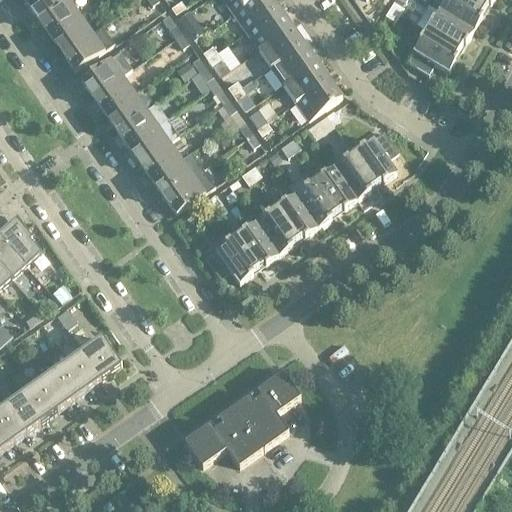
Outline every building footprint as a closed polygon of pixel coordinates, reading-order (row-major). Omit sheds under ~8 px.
[(39,0),(21,0),(28,9),(39,0)] [(69,5),(65,0),(39,0),(28,9),(39,25),(69,5)] [(159,5),(155,0),(145,0),(153,10),(159,5)] [(220,0),(234,19),(260,0),(220,0)] [(275,6),(270,0),(260,0),(234,19),(246,36),(277,15),(272,8),(275,6)] [(485,14),(461,0),(447,0),(439,14),(474,36),(482,22),(481,21),(485,14)] [(495,0),(461,0),(485,14),(489,8),(490,9),(495,0)] [(80,22),(69,5),(39,25),(51,42),(80,22)] [(181,5),(171,12),(176,19),(186,12),(181,5)] [(404,12),(394,6),(390,12),(400,19),(404,12)] [(400,19),(390,12),(385,19),(396,26),(400,19)] [(474,36),(439,14),(426,35),(460,55),(464,49),(465,50),(474,36)] [(281,21),(277,15),(246,36),(259,54),(292,30),(284,19),(281,21)] [(194,23),(189,17),(179,24),(184,30),(194,23)] [(92,38),(80,22),(51,42),(63,59),(92,38)] [(182,38),(175,28),(169,33),(176,43),(182,38)] [(300,42),(292,30),(259,54),(271,72),(301,50),(297,44),(300,42)] [(102,31),(92,38),(63,59),(75,76),(114,49),(102,31)] [(460,55),(426,35),(407,67),(429,80),(435,69),(448,77),(457,63),(456,62),(460,55)] [(189,48),(182,38),(176,43),(183,53),(189,48)] [(213,50),(203,57),(208,64),(218,57),(213,50)] [(306,56),(301,50),(271,72),(283,89),(317,66),(309,54),(306,56)] [(120,56),(110,63),(81,84),(93,101),(123,81),(133,74),(120,56)] [(222,63),(218,57),(208,64),(212,70),(222,63)] [(206,72),(199,62),(192,67),(199,77),(206,72)] [(189,66),(177,75),(184,86),(196,77),(189,66)] [(325,77),(317,66),(283,89),(296,107),(326,85),(322,79),(325,77)] [(213,82),(206,72),(199,77),(206,86),(213,82)] [(134,97),(123,81),(93,101),(105,118),(134,97)] [(238,85),(228,92),(232,99),(242,92),(238,85)] [(331,92),(326,85),(296,107),(309,125),(342,102),(334,90),(331,92)] [(247,98),(242,92),(232,99),(237,105),(247,98)] [(229,105),(222,95),(216,100),(223,110),(229,105)] [(146,114),(134,97),(105,118),(117,135),(146,114)] [(236,115),(229,105),(223,110),(230,120),(236,115)] [(156,107),(146,114),(117,135),(129,151),(158,131),(168,124),(156,107)] [(340,125),(333,116),(327,120),(334,130),(340,125)] [(263,120),(253,128),(257,134),(267,127),(263,120)] [(334,130),(327,120),(320,125),(327,135),(334,130)] [(272,134),(267,127),(257,134),(262,141),(272,134)] [(253,138),(246,128),(239,133),(246,143),(253,138)] [(170,147),(158,131),(129,151),(140,168),(170,147)] [(384,137),(353,158),(376,190),(382,185),(383,187),(397,177),(388,164),(398,157),(384,137)] [(260,148),(253,138),(246,143),(253,153),(260,148)] [(301,153),(294,143),(287,148),(294,158),(301,153)] [(181,164),(170,147),(140,168),(152,185),(181,164)] [(294,158),(287,148),(281,152),(288,162),(294,158)] [(277,156),(269,161),(274,169),(282,164),(277,156)] [(191,157),(181,164),(152,185),(164,201),(203,174),(191,157)] [(376,190),(353,158),(334,172),(357,205),(371,196),(370,194),(376,190)] [(262,181),(255,171),(248,175),(255,185),(262,181)] [(357,205),(334,172),(314,186),(337,218),(343,213),(344,215),(357,205)] [(215,191),(203,174),(164,201),(176,219),(215,191)] [(255,185),(248,175),(242,180),(249,190),(255,185)] [(238,184),(229,189),(233,194),(241,188),(238,184)] [(337,218),(314,186),(295,200),(318,233),(332,224),(330,222),(337,218)] [(222,208),(216,198),(209,203),(216,213),(222,208)] [(318,233),(295,200),(275,213),(297,245),(304,241),(305,242),(318,233)] [(216,213),(209,203),(202,208),(209,218),(216,213)] [(297,245),(275,213),(255,227),(279,261),(292,251),(291,250),(297,245)] [(17,221),(3,234),(0,236),(0,239),(27,270),(42,257),(30,244),(32,243),(17,221)] [(279,261),(255,227),(236,241),(258,273),(265,268),(266,270),(279,261)] [(27,270),(0,239),(0,268),(12,283),(27,270)] [(258,273),(236,241),(206,262),(220,283),(230,276),(239,289),(253,279),(252,277),(258,273)] [(0,293),(12,283),(0,268),(0,293)] [(65,292),(55,299),(62,308),(72,301),(65,292)] [(59,320),(58,321),(67,333),(77,326),(68,314),(59,320)] [(1,330),(0,331),(0,350),(11,341),(2,330),(1,330)] [(77,354),(80,358),(80,357),(101,385),(122,370),(118,364),(117,364),(102,342),(94,347),(92,345),(94,343),(93,342),(77,354)] [(80,357),(80,358),(68,366),(88,395),(101,385),(80,357)] [(68,366),(56,374),(55,375),(75,404),(88,395),(68,366)] [(54,371),(35,385),(58,416),(75,404),(55,375),(56,374),(54,371)] [(301,403),(283,378),(258,396),(262,401),(253,408),(251,405),(244,409),(242,406),(234,412),(264,455),(289,437),(277,420),(301,403)] [(58,416),(35,385),(17,398),(19,401),(20,400),(40,429),(58,416)] [(20,400),(19,401),(7,409),(27,438),(40,429),(20,400)] [(7,409),(0,413),(0,427),(14,447),(27,438),(7,409)] [(264,455),(234,412),(226,418),(228,420),(219,426),(222,430),(215,435),(211,429),(185,447),(203,472),(227,454),(240,472),(264,455)] [(0,456),(14,447),(0,427),(0,456)]
